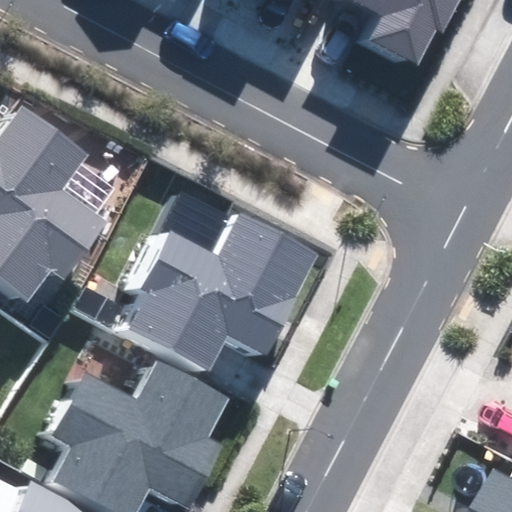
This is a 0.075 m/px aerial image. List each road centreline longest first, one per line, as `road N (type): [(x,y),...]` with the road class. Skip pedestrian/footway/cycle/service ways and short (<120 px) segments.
road 1 (residential): [(450,222),(56,0)]
road 2 (residential): [(304,511),(450,222)]
road 3 (residential): [(450,222),(511,104)]
